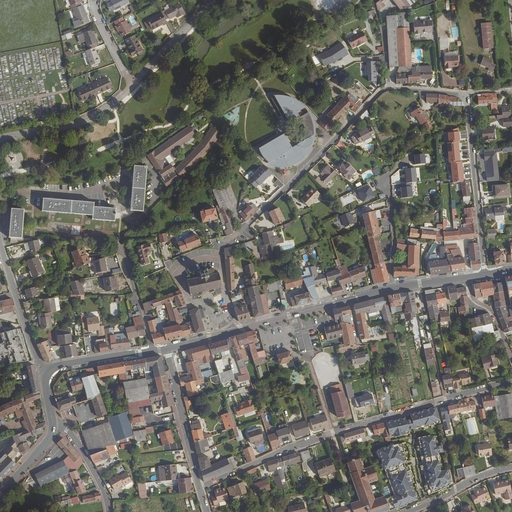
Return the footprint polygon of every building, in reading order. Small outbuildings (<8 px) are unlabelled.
[(70,6),(71,9),(72,9),(81,6),(78,0),(68,0),(71,6),(70,6)] [(111,3),(107,5),(110,11),(114,8),(115,10),(130,3),(127,0),(111,0),(110,1),(111,3)] [(383,3),(386,0),(392,0),(400,9),(411,8),(405,0),(380,0),(376,3),(378,11),(385,6),(383,3)] [(164,10),(161,12),(161,13),(165,20),(169,18),(169,19),(176,16),(177,18),(185,14),(179,3),(165,11),(164,10)] [(81,6),(72,9),(76,20),(79,26),(89,22),(83,5),(81,6)] [(386,16),(389,67),(399,67),(411,66),(410,45),(408,12),(397,13),(397,15),(386,16)] [(161,13),(147,20),(147,21),(151,29),(152,30),(162,25),(163,26),(167,24),(165,20),(161,13)] [(132,15),(127,17),(133,29),(137,26),(132,15)] [(126,20),(115,26),(118,33),(119,33),(121,37),(131,32),(126,20)] [(413,23),(413,24),(414,33),(414,35),(421,34),(421,33),(432,32),(431,21),(426,21),(413,23)] [(491,22),(481,23),(483,49),(493,48),(491,22)] [(82,31),(76,33),(80,42),(85,40),(88,48),(91,47),(90,45),(93,44),(97,43),(92,30),(83,33),(82,31)] [(362,31),(347,39),(352,48),(356,46),(357,47),(364,43),(364,42),(367,40),(362,31)] [(134,36),(125,40),(130,50),(129,51),(132,56),(137,53),(142,51),(143,51),(136,38),(136,39),(134,36)] [(319,55),(324,66),(330,64),(330,63),(335,61),(341,57),(342,58),(349,54),(341,42),(328,51),(319,55)] [(88,50),(85,51),(90,66),(92,65),(98,63),(100,62),(94,48),(88,50)] [(444,57),(445,69),(451,69),(451,67),(450,66),(458,65),(458,56),(444,57)] [(483,57),(481,64),(489,68),(491,64),(492,61),(483,57)] [(368,75),(368,81),(376,81),(376,61),(366,61),(367,65),(365,65),(365,73),(368,75)] [(399,67),(395,74),(408,74),(408,76),(412,76),(411,67),(411,66),(399,67)] [(408,76),(408,83),(420,82),(420,79),(431,78),(431,71),(419,72),(419,71),(416,71),(416,67),(411,67),(412,76),(408,76)] [(395,74),(396,84),(408,83),(408,76),(408,74),(395,74)] [(107,78),(92,84),(97,94),(112,88),(107,78)] [(92,84),(78,91),(82,101),(97,94),(92,84)] [(350,93),(348,96),(355,103),(358,101),(350,93)] [(482,98),(478,98),(478,103),(492,103),(492,104),(497,103),(497,101),(496,93),(486,93),(481,94),(482,98)] [(346,95),(333,109),(341,116),(349,107),(355,112),(359,107),(359,108),(362,105),(358,100),(358,101),(355,103),(348,96),(346,95)] [(464,106),(463,102),(457,102),(457,98),(451,96),(438,95),(438,102),(438,104),(449,106),(464,106)] [(270,164),(275,165),(281,165),(288,164),(294,162),(300,158),(305,154),(309,148),(312,142),(314,135),(314,129),(313,122),(311,116),(307,110),(299,114),(296,109),(302,105),(297,101),(291,98),(284,97),(278,96),(275,97),(290,122),(292,121),(295,120),(298,121),(300,123),(301,126),(301,129),(300,131),(298,133),(296,136),(296,139),(296,142),(297,144),(292,147),(283,133),(259,148),(260,152),(263,157),(267,160),(266,161),(270,164)] [(325,97),(321,101),(326,110),(330,106),(325,97)] [(496,115),(497,119),(503,118),(511,118),(510,107),(501,107),(502,115),(496,115)] [(420,108),(410,113),(413,117),(415,116),(420,124),(429,119),(424,111),(422,112),(420,108)] [(333,109),(319,124),(327,131),(341,116),(333,109)] [(511,118),(503,118),(504,127),(511,126),(511,118)] [(189,126),(147,156),(154,166),(155,165),(159,172),(158,172),(162,178),(164,181),(163,182),(166,187),(169,185),(170,187),(173,185),(172,184),(173,184),(173,183),(173,182),(178,179),(180,181),(209,151),(220,136),(212,126),(200,144),(175,169),(170,164),(166,167),(161,160),(191,139),(194,134),(189,126)] [(356,135),(352,137),(355,144),(359,142),(360,143),(374,135),(370,127),(355,134),(356,135)] [(495,139),(493,128),(481,129),(482,140),(495,139)] [(484,153),(484,158),(487,157),(487,160),(488,172),(498,171),(496,152),(484,153)] [(342,164),(339,168),(345,174),(344,175),(348,179),(350,179),(352,177),(352,175),(355,172),(348,164),(344,167),(343,165),(342,164)] [(318,177),(315,180),(325,190),(328,187),(326,185),(337,173),(328,165),(322,171),(322,172),(325,174),(323,176),(320,179),(318,177)] [(134,166),(130,210),(138,211),(143,211),(146,167),(142,166),(134,166)] [(260,167),(247,180),(255,188),(258,184),(259,185),(269,176),(260,167)] [(226,179),(212,190),(222,213),(223,215),(228,213),(226,208),(228,208),(227,206),(232,204),(230,198),(234,197),(226,179)] [(281,188),(284,184),(277,179),(274,183),(281,188)] [(468,181),(461,182),(463,201),(469,201),(470,199),(468,181)] [(417,197),(416,183),(401,183),(401,198),(417,197)] [(493,186),(493,191),(495,190),(496,196),(509,195),(509,185),(493,186)] [(313,187),(301,200),(309,207),(320,195),(313,187)] [(377,190),(369,194),(372,202),(381,199),(377,190)] [(43,199),(42,211),(92,215),(92,219),(114,221),(115,215),(116,215),(116,213),(115,213),(116,207),(110,206),(109,208),(93,207),(94,203),(43,199)] [(272,211),(278,208),(275,202),(270,207),(272,211)] [(243,211),(240,215),(246,221),(255,212),(258,209),(253,203),(250,206),(249,205),(242,210),(243,211)] [(498,208),(485,209),(486,219),(495,218),(495,216),(503,215),(504,218),(507,217),(506,204),(502,204),(503,208),(498,208)] [(459,231),(460,239),(478,237),(474,207),(464,208),(464,214),(467,213),(467,218),(465,218),(466,229),(459,230),(459,231)] [(215,208),(199,211),(202,223),(217,219),(215,208)] [(272,211),(269,212),(275,226),(284,221),(278,208),(272,211)] [(16,243),(16,238),(21,238),(24,210),(11,209),(9,237),(11,237),(10,242),(16,243)] [(375,211),(362,214),(365,225),(368,238),(377,235),(380,234),(375,211)] [(349,212),(340,216),(345,227),(354,223),(349,212)] [(224,216),(220,218),(222,224),(226,223),(231,221),(228,213),(223,215),(224,216)] [(460,239),(459,231),(458,231),(454,232),(445,232),(445,227),(447,227),(447,219),(442,219),(443,233),(444,241),(460,239)] [(225,230),(226,236),(227,236),(236,231),(231,221),(226,223),(228,229),(225,230)] [(410,228),(409,236),(421,238),(435,239),(436,232),(436,229),(420,226),(420,230),(410,228)] [(495,229),(487,230),(488,238),(496,238),(495,229)] [(271,231),(262,233),(264,245),(259,246),(261,254),(263,254),(271,252),(270,244),(274,243),(278,242),(277,238),(273,239),(271,231)] [(434,242),(428,252),(430,252),(432,253),(433,251),(438,242),(444,241),(443,233),(436,232),(435,239),(435,242),(434,242)] [(158,235),(160,243),(168,242),(167,233),(158,235)] [(197,235),(177,243),(181,251),(200,244),(197,235)] [(377,235),(368,238),(372,254),(372,255),(382,253),(377,235)] [(28,242),(31,254),(41,250),(38,240),(28,242)] [(150,254),(150,252),(150,251),(151,250),(149,243),(137,247),(142,265),(149,263),(147,255),(148,255),(150,254)] [(479,254),(478,243),(468,244),(469,254),(479,254)] [(419,276),(419,268),(419,247),(416,247),(408,245),(408,252),(408,266),(397,266),(397,267),(394,267),(393,276),(414,276),(419,276)] [(445,246),(446,255),(451,253),(450,250),(459,248),(457,245),(445,246)] [(429,262),(431,275),(451,272),(450,266),(449,265),(448,260),(447,259),(446,255),(445,246),(440,247),(440,261),(437,261),(437,254),(429,255),(429,262)] [(72,252),(78,268),(90,263),(88,257),(86,257),(85,255),(83,247),(72,252)] [(231,247),(224,249),(225,259),(228,289),(228,290),(229,292),(234,290),(233,256),(231,247)] [(450,266),(451,272),(465,269),(462,257),(459,248),(450,250),(451,253),(452,253),(454,257),(447,259),(448,260),(449,265),(450,266)] [(493,253),(495,265),(504,264),(502,252),(493,253)] [(382,253),(372,255),(374,261),(374,263),(374,264),(384,262),(382,253)] [(470,261),(471,269),(481,267),(479,254),(469,254),(470,262),(470,261)] [(43,272),(37,257),(27,261),(33,276),(43,272)] [(104,258),(93,262),(95,273),(97,273),(97,276),(107,275),(104,258)] [(384,262),(374,264),(376,269),(379,283),(389,281),(384,262)] [(245,277),(247,287),(239,289),(239,292),(240,295),(247,288),(257,286),(260,285),(259,283),(257,284),(252,264),(244,266),(246,276),(245,277)] [(311,270),(315,285),(319,284),(323,283),(326,282),(324,274),(317,276),(315,266),(310,267),(311,270)] [(326,274),(328,281),(338,278),(341,277),(340,273),(339,270),(338,268),(337,266),(336,266),(336,268),(337,268),(337,270),(326,274)] [(315,285),(311,270),(310,267),(305,268),(306,272),(303,272),(304,275),(301,276),(305,284),(309,292),(313,301),(319,300),(312,285),(315,285)] [(188,279),(186,279),(190,295),(192,295),(191,294),(197,292),(197,293),(198,293),(198,292),(202,291),(203,292),(204,292),(204,291),(208,290),(208,291),(209,291),(209,290),(213,289),(214,290),(215,289),(221,287),(221,288),(222,288),(218,272),(217,272),(217,273),(214,274),(213,268),(206,270),(206,268),(205,269),(205,270),(201,271),(200,270),(199,270),(199,272),(198,272),(198,273),(200,273),(201,277),(195,279),(194,277),(193,278),(194,279),(188,280),(188,279)] [(374,285),(379,283),(376,269),(370,270),(374,283),(372,283),(372,285),(374,285)] [(338,278),(341,285),(341,287),(343,293),(347,292),(344,284),(351,282),(348,274),(341,277),(338,278)] [(293,307),(313,301),(309,292),(305,284),(301,276),(276,281),(283,309),(287,308),(285,299),(284,299),(280,285),(285,284),(286,289),(302,285),(306,293),(294,296),(290,297),(293,307)] [(117,289),(114,277),(103,279),(106,291),(117,289)] [(70,282),(74,295),(77,295),(84,295),(85,295),(80,280),(70,282)] [(493,295),(492,284),(492,281),(480,283),(481,293),(482,293),(482,297),(493,295)] [(276,282),(268,284),(269,292),(278,290),(276,282)] [(503,295),(501,282),(492,284),(493,295),(493,296),(503,295)] [(458,298),(456,289),(455,285),(447,287),(450,301),(458,299),(458,298)] [(257,286),(247,288),(249,296),(254,317),(269,313),(265,294),(259,295),(257,286)] [(37,295),(35,287),(25,290),(28,298),(37,295)] [(332,296),(343,293),(341,287),(331,290),(332,296)] [(467,295),(466,287),(456,289),(458,298),(460,298),(460,297),(467,295)] [(175,292),(168,295),(170,301),(175,300),(176,303),(171,304),(173,309),(177,308),(186,306),(180,291),(175,292)] [(414,299),(413,294),(412,291),(399,294),(400,301),(404,300),(405,304),(414,302),(414,299)] [(133,293),(126,296),(127,300),(130,299),(132,305),(137,304),(133,293)] [(240,295),(231,298),(232,302),(243,298),(242,294),(240,295)] [(401,305),(400,301),(399,294),(387,296),(390,307),(401,305)] [(446,303),(444,294),(435,295),(437,305),(446,303)] [(168,295),(151,301),(153,307),(166,303),(170,301),(168,295)] [(437,305),(435,295),(426,297),(430,319),(435,318),(436,323),(437,323),(440,322),(441,322),(437,305)] [(469,310),(467,295),(460,297),(460,298),(461,307),(458,308),(458,312),(459,312),(469,310)] [(388,305),(385,297),(373,300),(376,312),(381,310),(381,307),(388,305)] [(43,299),(45,313),(51,312),(52,312),(56,312),(54,298),(43,299)] [(1,301),(4,313),(15,311),(12,299),(1,301)] [(376,312),(373,300),(364,302),(366,312),(367,312),(368,312),(368,314),(376,312)] [(151,301),(142,304),(145,311),(153,308),(153,307),(151,301)] [(166,303),(165,305),(168,313),(169,317),(171,325),(172,326),(176,325),(173,309),(171,304),(170,301),(166,303)] [(362,303),(354,305),(356,314),(363,312),(364,313),(366,312),(364,302),(362,303)] [(417,312),(414,302),(405,304),(406,309),(404,309),(405,314),(415,312),(417,312)] [(238,307),(234,308),(235,309),(238,322),(250,318),(246,305),(238,307)] [(388,305),(381,307),(381,310),(385,324),(393,322),(388,305)] [(179,325),(183,337),(190,335),(190,322),(183,324),(180,313),(188,311),(186,306),(177,308),(173,309),(176,325),(179,325)] [(351,313),(349,306),(340,309),(341,316),(349,313),(351,313)] [(498,316),(506,313),(505,306),(495,308),(498,315),(498,316)] [(198,308),(189,311),(192,320),(190,321),(190,322),(190,335),(204,331),(198,308)] [(343,323),(341,316),(340,309),(333,310),(334,313),(336,324),(340,323),(341,324),(343,323)] [(450,321),(448,312),(444,312),(443,311),(439,312),(441,322),(450,321)] [(40,314),(38,314),(39,322),(41,322),(41,324),(42,329),(52,328),(50,316),(53,316),(52,312),(51,312),(45,313),(40,314)] [(137,337),(145,335),(139,312),(136,313),(136,314),(137,316),(132,318),(133,319),(134,326),(137,337)] [(369,338),(366,322),(364,313),(363,312),(356,314),(361,339),(369,338)] [(351,325),(349,313),(341,316),(343,323),(343,324),(351,325)] [(511,321),(509,323),(507,319),(507,317),(506,313),(498,316),(505,333),(511,330),(511,329),(511,321)] [(494,332),(492,323),(489,324),(487,315),(486,315),(486,314),(478,315),(478,317),(479,317),(478,317),(470,319),(474,337),(482,335),(494,332)] [(90,317),(81,318),(82,324),(82,328),(87,327),(88,331),(100,330),(98,317),(91,318),(90,317)] [(155,319),(148,322),(151,335),(159,333),(155,320),(155,319)] [(155,320),(159,333),(163,332),(163,328),(162,325),(159,326),(157,319),(155,320)] [(355,343),(351,325),(343,324),(343,323),(341,324),(340,323),(336,324),(335,324),(335,325),(324,328),(328,340),(342,336),(344,345),(355,343)] [(170,340),(183,337),(179,325),(176,325),(172,326),(167,327),(170,340)] [(134,326),(125,328),(127,334),(128,339),(129,339),(137,337),(134,326)] [(56,330),(58,345),(72,343),(70,328),(56,330)] [(105,339),(106,339),(110,339),(111,351),(130,348),(129,339),(128,339),(127,334),(114,335),(110,335),(109,328),(104,329),(104,332),(105,339)] [(502,339),(499,330),(494,332),(493,332),(496,341),(502,339)] [(257,343),(254,331),(245,334),(248,343),(253,360),(265,357),(264,353),(264,351),(257,352),(254,343),(257,343)] [(159,333),(151,335),(154,344),(166,341),(163,332),(159,333)] [(248,343),(245,334),(236,336),(239,346),(248,343)] [(240,350),(235,336),(229,338),(229,339),(226,340),(228,348),(232,346),(235,353),(240,351),(240,350)] [(94,345),(95,354),(108,352),(106,343),(106,339),(105,339),(99,340),(95,340),(96,345),(94,345)] [(230,354),(229,350),(228,348),(226,340),(208,345),(211,353),(211,355),(214,361),(222,359),(223,359),(222,356),(230,354)] [(46,341),(37,345),(45,362),(54,358),(46,341)] [(65,352),(67,358),(77,356),(75,344),(63,346),(63,350),(65,350),(65,352)] [(58,345),(51,347),(55,359),(61,357),(58,345)] [(211,353),(208,345),(200,347),(201,354),(200,354),(200,356),(211,353)] [(207,377),(203,364),(200,356),(200,354),(197,348),(185,351),(182,352),(183,356),(184,357),(185,359),(188,358),(189,362),(185,363),(187,370),(182,371),(177,372),(178,376),(188,373),(188,374),(191,373),(192,375),(179,379),(180,382),(184,381),(185,383),(203,378),(207,377)] [(248,360),(244,348),(240,350),(240,351),(243,359),(244,362),(248,360)] [(435,364),(432,348),(424,349),(427,365),(435,364)] [(243,359),(240,351),(235,353),(235,355),(243,376),(248,374),(244,362),(243,359)] [(293,361),(290,352),(277,356),(278,360),(278,362),(279,365),(293,361)] [(366,362),(364,352),(351,354),(353,365),(366,362)] [(498,364),(495,355),(488,357),(490,367),(498,364)] [(165,376),(161,356),(144,359),(146,367),(152,367),(153,371),(154,378),(155,378),(165,376)] [(267,363),(265,357),(253,360),(255,366),(258,377),(264,375),(263,373),(260,365),(267,363)] [(490,367),(488,357),(485,358),(485,357),(481,358),(484,370),(489,368),(489,367),(490,367)] [(146,367),(144,359),(129,361),(131,370),(143,368),(146,367)] [(225,369),(222,359),(214,361),(218,373),(218,374),(223,373),(222,369),(225,369)] [(125,373),(125,371),(123,362),(97,367),(93,368),(95,375),(99,374),(100,378),(118,374),(121,374),(125,373)] [(451,377),(448,362),(445,362),(446,368),(444,369),(448,388),(453,386),(452,379),(451,377)] [(39,391),(33,365),(27,366),(29,374),(23,376),(24,380),(30,379),(33,394),(39,391)] [(152,374),(151,372),(153,371),(152,367),(146,367),(143,368),(145,375),(152,374)] [(95,375),(93,368),(86,369),(86,373),(82,374),(80,375),(81,378),(93,375),(95,375)] [(234,379),(231,370),(223,373),(218,374),(221,383),(231,380),(232,383),(235,382),(234,379)] [(126,382),(127,382),(125,373),(121,374),(118,374),(120,385),(123,383),(122,383),(123,383),(126,382)] [(471,382),(469,373),(459,375),(461,385),(464,384),(471,382)] [(99,393),(93,375),(81,378),(85,388),(86,393),(87,401),(91,399),(92,399),(99,393)] [(461,385),(459,375),(458,375),(458,378),(452,379),(453,386),(454,389),(461,388),(461,385)] [(168,391),(165,376),(155,378),(158,393),(168,391)] [(85,389),(81,378),(74,380),(75,385),(76,388),(76,391),(85,389)] [(146,380),(146,378),(133,381),(127,382),(126,382),(123,383),(127,403),(135,401),(150,398),(149,395),(148,387),(147,383),(146,380)] [(198,394),(195,385),(204,383),(203,378),(185,383),(184,381),(180,382),(181,387),(185,385),(188,397),(187,397),(183,398),(184,400),(184,402),(185,402),(190,400),(199,398),(198,394)] [(0,418),(12,412),(14,411),(17,418),(23,416),(31,413),(27,403),(40,398),(39,391),(33,394),(5,405),(0,406),(0,418)] [(172,406),(168,391),(158,393),(154,394),(149,395),(150,398),(151,402),(161,399),(163,408),(172,406)] [(349,415),(343,391),(331,394),(337,418),(349,415)] [(106,412),(99,393),(92,399),(91,399),(97,417),(106,414),(106,412)] [(374,403),(371,394),(354,399),(356,408),(374,403)] [(495,406),(493,397),(493,394),(489,395),(489,396),(481,397),(483,407),(491,406),(491,407),(495,406)] [(511,417),(511,397),(511,394),(493,397),(495,406),(495,408),(497,419),(511,417)] [(76,404),(73,397),(68,399),(67,395),(61,397),(55,399),(59,410),(76,404)] [(476,409),(474,401),(469,402),(468,398),(464,399),(465,403),(458,404),(460,412),(476,409)] [(254,410),(251,400),(241,403),(242,404),(242,406),(238,407),(235,408),(237,416),(254,410)] [(139,417),(135,401),(127,403),(128,412),(130,418),(139,417)] [(236,427),(227,402),(225,403),(228,413),(233,428),(234,428),(236,427)] [(460,412),(458,404),(447,407),(449,415),(456,413),(460,412)] [(440,421),(437,407),(386,422),(388,431),(390,436),(394,435),(395,438),(406,435),(404,431),(425,425),(426,426),(435,424),(435,422),(440,421)] [(449,415),(447,407),(440,408),(445,431),(451,429),(450,426),(449,420),(448,415),(449,415)] [(132,429),(131,424),(130,418),(128,412),(108,419),(109,422),(116,444),(135,441),(133,435),(133,436),(132,429)] [(233,428),(228,413),(221,416),(226,430),(232,428),(233,428)] [(330,429),(325,415),(310,420),(313,431),(324,428),(325,431),(330,429)] [(145,422),(144,416),(139,417),(130,418),(131,424),(132,429),(145,427),(144,422),(145,422)] [(23,421),(27,430),(28,432),(37,429),(42,428),(44,427),(46,427),(46,422),(36,425),(33,417),(24,420),(23,421)] [(474,417),(465,420),(469,435),(478,433),(474,417)] [(203,434),(200,423),(199,420),(192,422),(192,425),(190,425),(194,442),(207,438),(212,436),(211,434),(207,435),(207,433),(203,434)] [(306,422),(306,421),(291,426),(295,437),(310,432),(306,422)] [(116,444),(109,422),(82,431),(90,456),(106,450),(105,446),(113,445),(114,445),(116,444)] [(388,431),(386,422),(372,426),(374,435),(383,433),(384,438),(385,438),(386,442),(390,441),(389,441),(388,440),(388,439),(388,438),(389,438),(390,438),(390,436),(388,431)] [(239,436),(236,427),(234,428),(233,428),(232,428),(237,442),(241,441),(240,440),(239,436)] [(291,440),(288,427),(280,430),(276,431),(276,433),(280,443),(291,440)] [(32,434),(33,436),(37,434),(44,432),(42,428),(37,429),(28,432),(30,435),(32,434)] [(367,441),(363,428),(347,433),(343,434),(344,436),(346,442),(346,443),(347,443),(362,438),(363,442),(367,441)] [(147,440),(146,436),(147,436),(146,429),(133,432),(133,435),(135,441),(147,440)] [(264,443),(260,429),(247,433),(250,443),(254,442),(255,446),(264,443)] [(15,435),(12,436),(13,438),(13,439),(16,445),(16,446),(17,447),(18,447),(20,453),(21,453),(30,449),(25,438),(30,435),(28,432),(27,430),(15,435)] [(174,442),(170,430),(159,433),(163,445),(174,442)] [(276,433),(268,436),(272,448),(280,445),(280,443),(276,433)] [(436,436),(422,438),(425,458),(438,456),(437,454),(444,453),(443,444),(437,445),(436,436)] [(80,457),(63,438),(57,444),(68,456),(74,462),(79,458),(82,464),(83,462),(80,457)] [(209,446),(207,438),(194,442),(197,454),(205,452),(205,451),(204,447),(209,446)] [(492,455),(490,443),(477,445),(478,456),(485,455),(486,456),(492,455)] [(0,452),(0,462),(1,464),(5,459),(7,457),(8,456),(11,459),(16,454),(12,450),(13,449),(8,444),(0,452)] [(110,457),(109,455),(116,453),(116,452),(114,447),(114,445),(113,445),(105,446),(106,450),(90,456),(93,461),(102,458),(103,460),(110,457)] [(255,459),(251,446),(244,450),(248,463),(255,459)] [(394,450),(392,446),(377,451),(385,472),(406,464),(400,448),(394,450)] [(311,458),(308,450),(300,453),(303,463),(306,460),(309,458),(311,458)] [(300,461),(298,452),(277,459),(278,467),(278,470),(281,469),(280,467),(284,466),(300,461)] [(0,476),(2,478),(16,464),(11,459),(8,456),(7,457),(5,459),(1,464),(0,462),(0,476)] [(77,470),(82,464),(79,458),(74,462),(68,456),(63,461),(69,473),(77,470)] [(211,466),(208,456),(198,459),(201,470),(211,466)] [(203,483),(231,470),(227,459),(227,458),(211,466),(201,470),(203,483)] [(335,471),(330,458),(315,464),(320,477),(335,471)] [(278,467),(277,459),(267,462),(269,470),(274,468),(278,467)] [(388,511),(390,511),(385,497),(375,500),(370,483),(379,480),(374,466),(365,469),(361,459),(347,464),(360,501),(351,504),(353,511),(388,511)] [(41,487),(69,473),(63,461),(35,475),(41,487)] [(445,487),(445,485),(452,484),(449,470),(442,471),(440,461),(425,464),(430,488),(437,486),(439,489),(445,487)] [(177,479),(176,464),(158,466),(160,481),(177,479)] [(476,474),(474,465),(463,468),(465,476),(476,474)] [(465,476),(463,468),(456,469),(459,478),(465,476)] [(80,479),(77,470),(69,473),(73,484),(81,481),(80,479)] [(132,481),(126,472),(119,476),(119,475),(109,481),(114,490),(124,485),(124,486),(132,481)] [(418,500),(406,473),(392,479),(398,494),(395,495),(397,501),(393,502),(396,509),(418,500)] [(191,478),(178,479),(179,495),(193,493),(191,478)] [(271,489),(268,479),(262,481),(251,485),(255,495),(271,489)] [(511,498),(511,493),(509,480),(502,481),(502,482),(493,484),(495,495),(504,493),(505,500),(511,498)] [(25,493),(30,487),(23,481),(18,487),(25,493)] [(86,491),(81,481),(73,484),(75,487),(78,494),(86,491)] [(139,498),(147,498),(146,483),(138,484),(139,498)] [(246,493),(242,483),(227,488),(231,498),(246,493)] [(490,497),(485,487),(478,490),(478,491),(474,492),(475,494),(472,496),(475,504),(490,497)] [(229,500),(225,488),(221,489),(221,488),(214,490),(216,496),(212,498),(214,505),(218,504),(218,503),(229,500)] [(94,494),(82,497),(83,503),(90,502),(96,500),(99,499),(99,501),(101,501),(101,499),(100,493),(94,494)] [(79,503),(77,497),(76,497),(67,499),(67,500),(68,504),(68,507),(73,506),(72,505),(79,503)] [(58,507),(68,504),(67,500),(53,504),(54,508),(58,507)]
